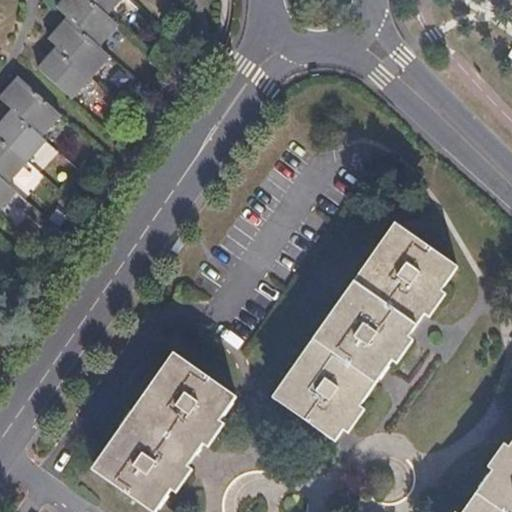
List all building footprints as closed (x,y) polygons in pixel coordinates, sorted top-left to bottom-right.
[(117,26),(107,17),(88,0),(65,0),(56,10),(68,20),(98,47),(117,26)] [(121,0),(88,0),(107,17),(121,0)] [(109,57),(98,47),(68,20),(49,41),(58,49),(91,78),(109,57)] [(71,100),(91,78),(58,49),(39,70),(71,100)] [(0,100),(12,111),(42,138),(62,116),(19,78),(0,99),(0,100)] [(45,141),(42,138),(12,111),(0,125),(0,137),(28,162),(45,141)] [(0,176),(8,184),(28,162),(0,137),(0,176)] [(0,210),(17,191),(8,184),(0,176),(0,210)] [(454,251),(393,207),(274,384),(333,422),(340,411),(347,416),(362,393),(356,388),(366,373),(388,342),(393,346),(410,323),(404,316),(418,297),(424,301),(441,278),(437,274),(454,251)] [(163,229),(171,234),(179,221),(175,219),(171,217),(163,229)] [(81,264),(74,259),(66,271),(69,273),(73,276),(81,264)] [(176,372),(172,369),(104,463),(108,468),(102,477),(151,511),(155,511),(235,399),(183,362),(176,372)] [(511,511),(511,419),(506,429),(500,425),(492,435),(483,447),(489,453),(459,498),(449,493),(439,507),(435,511),(511,511)]
